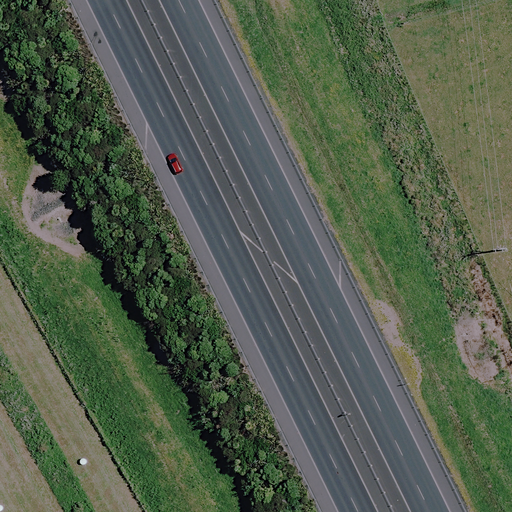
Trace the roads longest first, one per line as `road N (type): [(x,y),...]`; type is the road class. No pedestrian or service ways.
road 1 (motorway): [(182,0),(434,511)]
road 2 (motorway): [(360,511),(108,0)]
